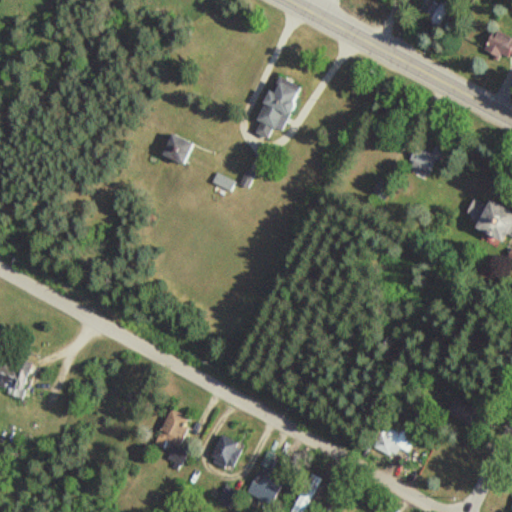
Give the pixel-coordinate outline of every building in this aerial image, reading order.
[(437,0),(435,0),(425,17),(441,27),(458,0),(442,0),(441,2),(437,0)] [(511,36),(498,30),(489,48),(511,59),(511,36)] [(305,88),(279,79),(260,132),(272,136),(275,128),(288,133),(305,88)] [(197,142),(173,134),(166,157),(190,165),(197,142)] [(432,152),(421,144),(407,163),(429,178),(447,151),(437,144),(432,152)] [(511,210),(495,203),(493,207),(476,200),(467,221),(511,241),(511,210)] [(0,388),(21,397),(30,372),(5,363),(0,375),(0,388)] [(475,431),(484,409),(462,400),(452,421),(475,431)] [(195,419),(174,410),(160,443),(175,449),(170,460),(183,466),(189,453),(182,450),(195,419)] [(409,435),(388,423),(374,445),(396,458),(409,435)] [(246,445),(224,435),(212,462),(234,472),(246,445)] [(248,493),(273,508),(285,486),(261,472),(248,493)] [(306,511),(324,480),(314,474),(292,511),(306,511)]
